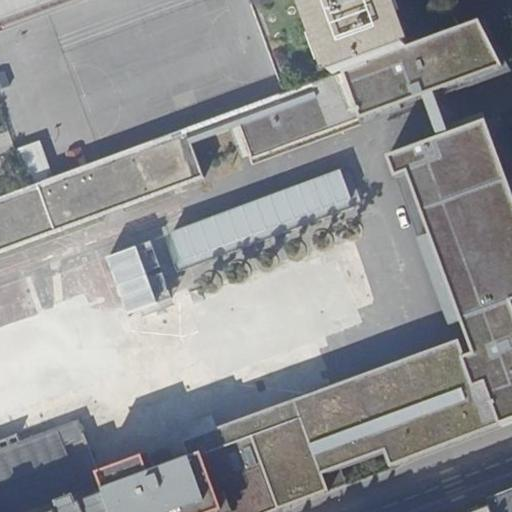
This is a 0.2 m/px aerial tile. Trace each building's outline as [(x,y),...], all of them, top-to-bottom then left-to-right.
[(0,0),(0,23),(62,0),(0,0)] [(446,0),(254,0),(290,92),(456,32),(462,29),(450,7),(446,0)] [(461,46),(456,32),(290,92),(56,178),(37,185),(0,198),(0,251),(386,108),(462,319),(472,315),(495,379),(379,423),(395,467),(455,444),(511,422),(511,192),(510,186),(493,139),(477,93),(461,46)] [(37,185),(56,178),(41,139),(23,146),(37,185)] [(26,161),(13,165),(18,178),(30,173),(26,161)] [(340,169),(173,232),(183,259),(351,197),(340,169)] [(351,197),(183,259),(187,270),(355,208),(351,197)] [(83,433),(85,438),(106,495),(112,511),(124,511),(172,494),(179,511),(276,511),(300,503),(248,370),(83,433)] [(65,446),(85,438),(83,433),(78,421),(0,449),(0,482),(69,457),(65,446)] [(511,511),(511,493),(490,502),(492,508),(493,511),(511,511)] [(112,511),(106,495),(78,506),(75,498),(59,504),(61,511),(112,511)]
